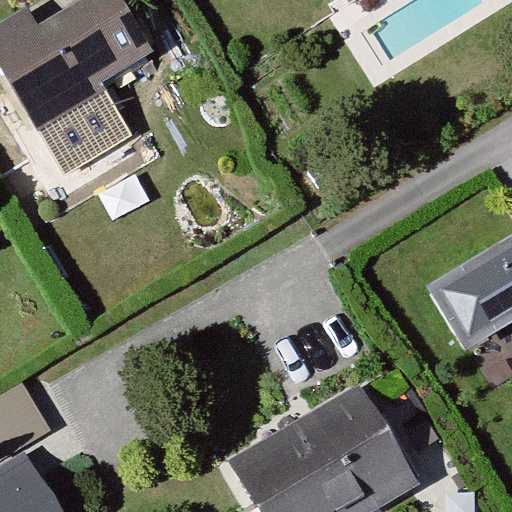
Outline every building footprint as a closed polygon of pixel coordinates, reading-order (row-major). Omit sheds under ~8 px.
[(27,17),(0,32),(0,50),(42,120),(95,88),(90,80),(144,48),(115,0),(92,0),(37,33),(27,17)] [(511,246),(440,289),(470,340),(511,314),(511,246)] [(0,460),(50,431),(23,384),(0,397),(0,460)] [(358,397),(242,465),(270,511),(354,511),(408,481),(358,397)] [(50,511),(23,466),(0,479),(0,511),(50,511)]
